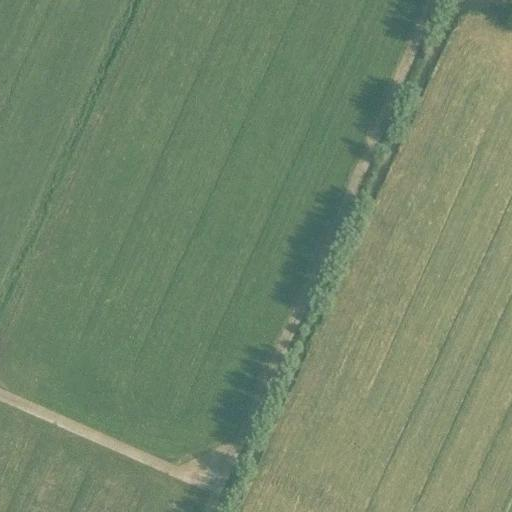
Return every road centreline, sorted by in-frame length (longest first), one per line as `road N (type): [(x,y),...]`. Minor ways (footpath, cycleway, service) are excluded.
road 1 (track): [(237,511),(459,0)]
road 2 (track): [(257,469),(0,385)]
